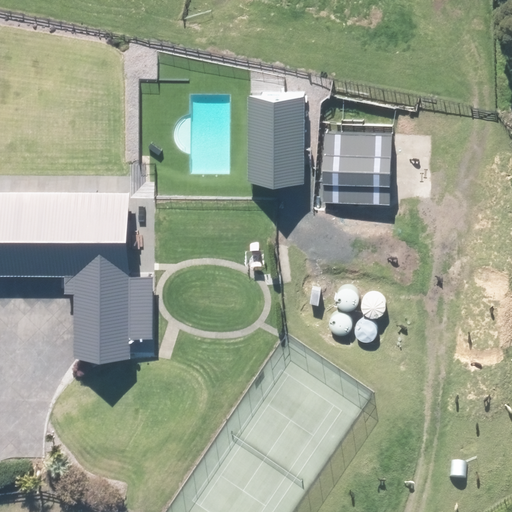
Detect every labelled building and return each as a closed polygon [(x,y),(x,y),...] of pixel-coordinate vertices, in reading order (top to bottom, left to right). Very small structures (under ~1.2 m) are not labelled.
[(128,35),(126,74),(157,76),(159,37),(128,35)] [(252,90),(251,176),(308,177),(308,91),(252,90)] [(326,201),(396,203),(399,133),(329,130),(326,201)] [(0,184),(0,266),(83,268),(81,346),(131,347),(131,327),(159,328),(160,269),(133,269),(134,187),(0,184)] [(305,275),(304,277),(303,283),(303,286),(304,288),(305,290),(306,292),(308,293),(310,294),(311,295),(310,296),(308,296),(306,297),(304,299),(302,300),(301,303),(300,305),(299,307),(300,314),(300,316),(302,318),(303,320),(305,321),(307,323),(309,324),(312,324),(314,324),(317,324),(319,323),(321,322),(323,321),(325,319),(326,317),(327,315),(328,313),(328,310),(328,308),(327,305),(327,303),(325,301),(324,299),(322,298),(320,297),(319,296),(320,296),(322,295),(324,294),(326,292),(327,290),(329,289),(329,286),(330,284),(330,282),(329,280),(329,278),(328,276),(326,274),(325,272),(323,271),(321,270),(319,270),(317,269),(314,270),(312,270),(310,271),(308,272),(307,274),(305,275)] [(341,286),(340,287),(337,294),(337,296),(338,299),(338,301),(339,303),(341,304),(342,306),(341,306),(339,307),(337,308),(336,309),(334,311),(333,313),(332,315),(332,317),(332,319),(332,321),(333,323),(334,325),(335,327),(337,329),(339,330),(341,331),(343,331),(345,331),(347,331),(351,329),(353,328),(355,327),(356,325),(357,323),(357,321),(358,319),(357,316),(357,314),(356,312),(355,311),(353,309),(353,308),(354,308),(356,307),(358,306),(360,305),(361,303),(362,301),(363,299),(364,297),(364,295),(363,293),(363,291),(362,289),(361,287),(359,286),(357,284),(356,283),(353,283),(351,282),(349,282),(347,283),(345,283),(343,284),(341,286)]
